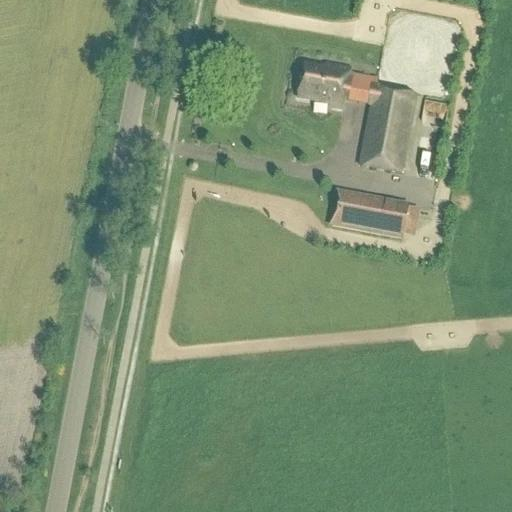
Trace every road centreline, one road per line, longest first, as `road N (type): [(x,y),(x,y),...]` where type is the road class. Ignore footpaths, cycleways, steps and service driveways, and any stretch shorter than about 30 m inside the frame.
road 1 (unclassified): [(56,511),(152,0)]
road 2 (unknown): [(179,0),(84,511)]
